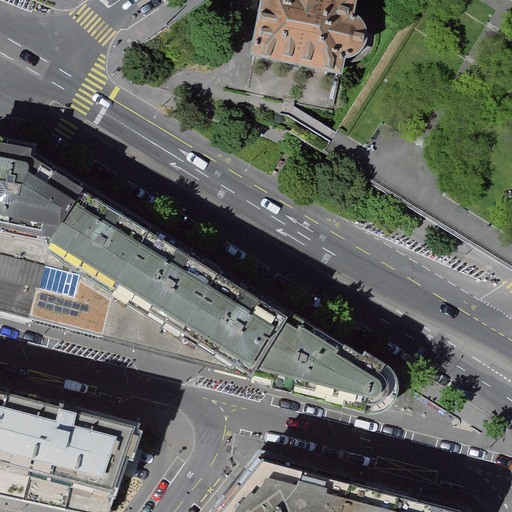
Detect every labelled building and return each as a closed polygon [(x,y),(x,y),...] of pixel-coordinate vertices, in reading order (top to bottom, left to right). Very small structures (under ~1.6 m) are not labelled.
[(348,85),(351,69),(360,69),(368,64),(374,57),(376,47),(373,38),(367,31),(358,27),(363,0),(270,0),(257,67),(348,85)] [(511,273),(511,0),(411,0),(333,125),(329,137),(317,157),(511,273)] [(0,245),(46,257),(91,196),(37,155),(37,148),(0,139),(0,245)] [(111,301),(153,233),(91,196),(46,257),(111,301)] [(178,343),(220,275),(153,233),(111,301),(178,343)] [(0,312),(32,321),(46,257),(0,245),(0,312)] [(46,257),(32,321),(61,328),(137,347),(183,359),(230,370),(212,359),(178,343),(111,301),(46,257)] [(257,297),(220,275),(178,343),(212,359),(257,297)] [(252,376),(298,322),(257,297),(212,359),(230,370),(252,376)] [(298,322),(252,376),(255,383),(290,395),(291,388),(344,405),(369,413),(380,413),(387,408),(393,401),(398,391),(398,383),(395,375),(391,369),(389,366),(390,364),(365,352),(362,355),(349,347),(298,322)] [(139,429),(141,423),(0,386),(0,495),(78,511),(109,511),(128,457),(135,460),(144,431),(139,429)] [(341,511),(359,474),(270,451),(220,511),(341,511)] [(476,511),(474,504),(468,499),(462,497),(359,474),(341,511),(476,511)]
